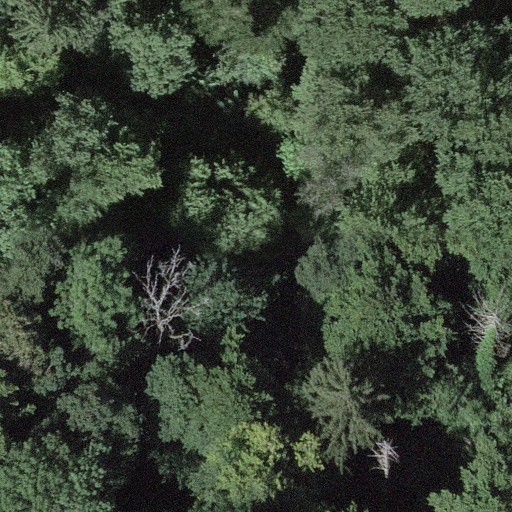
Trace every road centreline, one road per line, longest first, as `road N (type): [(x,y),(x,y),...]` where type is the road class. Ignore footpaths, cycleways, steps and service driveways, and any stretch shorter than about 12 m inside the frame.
road 1 (track): [(317,0),(254,401),(200,511)]
road 2 (track): [(282,0),(234,24),(0,40)]
